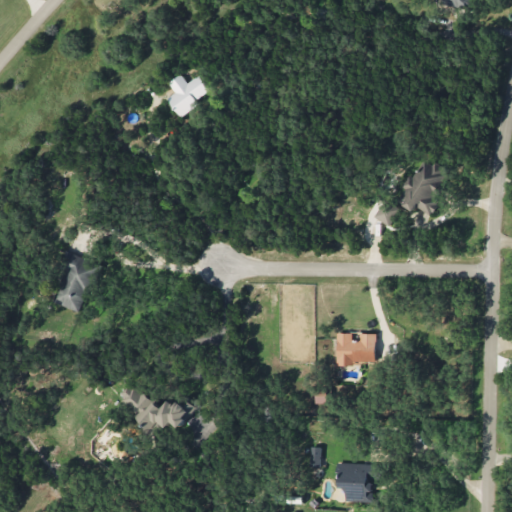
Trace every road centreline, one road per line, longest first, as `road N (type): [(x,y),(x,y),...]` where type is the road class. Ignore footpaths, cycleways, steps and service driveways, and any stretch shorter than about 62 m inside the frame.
road 1 (residential): [(484,511),(496,182),(511,88)]
road 2 (residential): [(491,272),(218,265)]
